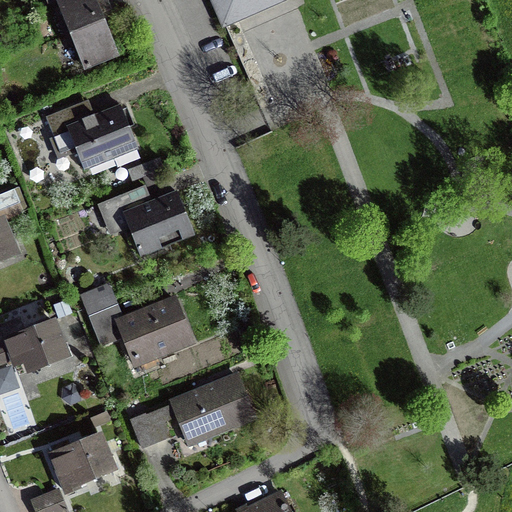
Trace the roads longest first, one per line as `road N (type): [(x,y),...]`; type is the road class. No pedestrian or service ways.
road 1 (residential): [(145,0),(209,141),(316,434)]
road 2 (residential): [(180,511),(316,434)]
